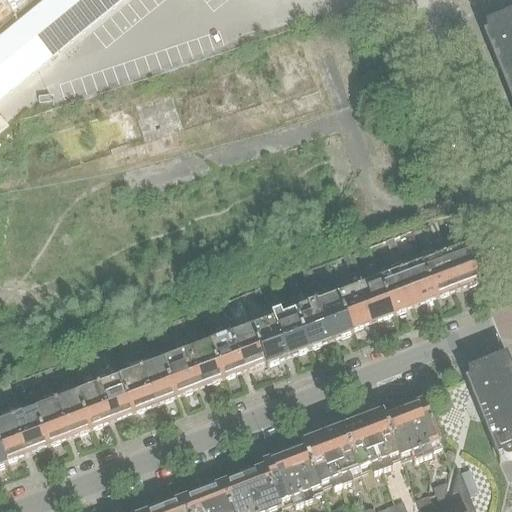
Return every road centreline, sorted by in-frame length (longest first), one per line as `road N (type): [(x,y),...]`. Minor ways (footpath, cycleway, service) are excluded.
road 1 (residential): [(511,318),(16,511)]
road 2 (residential): [(511,259),(427,34),(439,0)]
